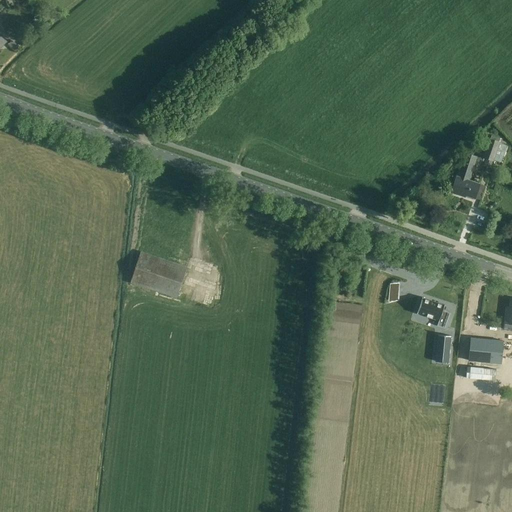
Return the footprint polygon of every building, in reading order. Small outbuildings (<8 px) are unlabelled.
[(490,135),(489,139),(483,157),(494,161),(501,163),(507,146),(499,144),(501,139),(490,135)] [(456,177),(454,183),(451,192),(459,195),(460,194),(474,198),(479,184),(469,181),(476,157),(466,154),(458,177),(456,177)] [(141,252),(138,261),(131,282),(176,298),(187,267),(141,252)] [(422,297),(417,314),(418,313),(439,320),(437,326),(444,328),(450,313),(443,311),(445,305),(444,305),(423,298),(423,297),(422,297)] [(439,336),(436,362),(448,363),(450,337),(451,337),(451,336),(438,335),(438,336),(439,336)] [(470,338),(468,361),(500,364),(500,366),(498,366),(497,375),(500,376),(511,376),(511,359),(501,359),(503,341),(470,338)] [(467,366),(466,378),(495,381),(496,369),(467,366)]
